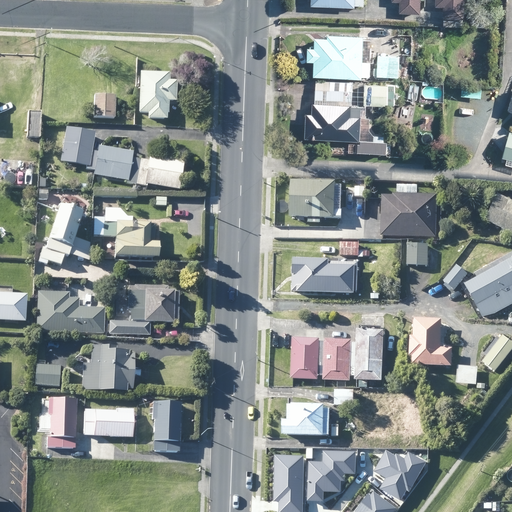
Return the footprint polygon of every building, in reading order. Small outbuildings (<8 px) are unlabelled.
[(422,0),(393,0),(393,2),(402,2),(401,13),(422,14),(422,0)] [(465,0),(437,0),(437,7),(445,7),(445,27),(465,27),(465,0)] [(445,40),(445,31),(428,30),(427,39),(445,40)] [(364,35),(362,35),(329,34),(329,38),(316,37),(316,48),(309,47),(309,61),(316,61),(315,76),(331,77),(343,77),(353,77),(363,78),(363,76),(370,76),(371,62),(363,61),(364,41),(364,35)] [(399,77),(400,56),(379,55),(378,76),(399,77)] [(168,75),(140,74),(138,114),(147,115),(147,120),(165,121),(166,115),(167,115),(168,102),(173,103),(173,102),(175,102),(176,86),(174,86),(175,82),(168,82),(168,75)] [(365,105),(368,105),(388,105),(388,85),(366,84),(365,105)] [(419,100),(420,85),(410,84),(409,99),(419,100)] [(463,96),(482,97),(483,85),(463,84),(463,96)] [(431,94),(436,99),(442,92),(436,87),(431,94)] [(331,90),(327,90),(317,89),(316,103),(314,103),(313,113),(307,113),(307,125),(306,138),(356,140),(356,142),(362,143),(361,151),(384,152),(384,140),(375,140),(375,135),(370,129),(371,117),(367,117),(368,106),(352,105),(352,91),(342,91),(331,90)] [(94,95),(93,118),(114,119),(114,96),(94,95)] [(412,120),(413,108),(400,107),(399,120),(412,120)] [(28,112),(26,138),(39,139),(41,113),(28,112)] [(94,133),(80,131),(66,128),(60,163),(86,168),(86,169),(94,171),(97,153),(91,152),(94,133)] [(117,150),(102,148),(98,147),(97,153),(94,171),(93,176),(125,182),(125,183),(135,185),(140,160),(131,159),(132,153),(117,150)] [(163,158),(153,156),(149,155),(148,162),(140,160),(135,185),(145,187),(146,185),(178,191),(183,162),(167,159),(163,158)] [(0,158),(0,183),(32,186),(34,161),(0,158)] [(334,211),(335,186),(335,183),(291,182),(290,218),(334,220),(334,218),(340,218),(344,218),(345,218),(345,211),(334,211)] [(40,190),(39,207),(50,207),(50,190),(40,190)] [(381,236),(436,237),(437,196),(394,195),(394,197),(382,196),(381,236)] [(511,204),(498,198),(486,222),(507,232),(510,233),(511,234),(511,204)] [(78,213),(63,208),(59,207),(48,238),(45,250),(42,249),(38,259),(39,259),(38,262),(38,263),(57,270),(62,256),(67,258),(73,239),(82,214),(78,213)] [(103,224),(103,219),(93,218),(93,237),(114,238),(113,258),(156,259),(156,252),(156,244),(153,244),(153,240),(153,226),(149,226),(149,225),(148,225),(115,224),(115,225),(103,224)] [(373,252),(374,245),(340,244),(340,251),(340,256),(358,257),(358,260),(373,260),(373,256),(372,256),(372,252),(373,252)] [(428,247),(427,247),(409,246),(409,248),(407,248),(407,266),(427,266),(428,249),(428,247)] [(465,286),(481,316),(494,315),(511,304),(511,253),(474,274),(477,279),(465,286)] [(329,262),(295,261),(293,261),(293,277),(292,280),(292,293),(334,294),(334,283),(335,264),(329,264),(329,262)] [(369,276),(369,262),(357,261),(357,275),(369,276)] [(468,277),(455,267),(442,282),(455,292),(468,277)] [(177,311),(177,303),(178,293),(172,293),(173,289),(134,287),(134,289),(128,288),(128,292),(127,313),(130,313),(129,322),(143,323),(143,324),(108,323),(108,335),(149,336),(149,323),(171,324),(172,324),(172,323),(177,323),(177,311)] [(353,287),(344,287),(343,290),(339,290),(339,299),(356,299),(356,290),(353,290),(353,287)] [(36,332),(103,334),(103,309),(78,308),(78,300),(68,299),(68,294),(37,293),(37,294),(36,332)] [(441,349),(442,322),(414,320),(414,338),(410,338),(410,358),(412,358),(412,366),(452,368),(453,350),(449,350),(441,349)] [(385,332),(384,332),(382,331),(382,329),(359,328),(359,332),(357,332),(357,344),(351,343),(351,342),(325,340),(325,343),(319,342),(319,340),(292,339),(292,347),(290,380),(317,382),(318,376),(323,377),(323,381),(349,383),(349,381),(350,377),(355,377),(355,381),(355,383),(383,385),(385,332)] [(487,358),(483,363),(495,373),(511,351),(511,343),(503,337),(501,339),(498,337),(484,356),(487,358)] [(115,353),(115,351),(115,349),(90,348),(90,356),(83,355),(81,391),(126,393),(126,390),(131,390),(133,356),(127,356),(127,354),(115,353)] [(60,367),(41,366),(36,365),(34,386),(36,386),(35,390),(42,391),(43,386),(58,387),(59,379),(60,367)] [(458,366),(456,385),(477,386),(477,384),(482,385),(483,377),(477,376),(478,368),(458,366)] [(78,387),(79,374),(69,374),(69,387),(78,387)] [(354,392),(336,392),(335,392),(335,407),(341,407),(354,407),(354,392)] [(74,433),(75,400),(48,400),(47,416),(49,416),(49,434),(49,438),(46,438),(46,449),(73,449),(73,439),(74,439),(74,433)] [(178,453),(178,442),(180,404),(152,403),(151,420),(153,420),(153,441),(153,444),(152,451),(152,453),(178,453)] [(329,436),(329,435),(329,410),(324,409),(324,406),(288,406),(288,422),(283,422),(283,437),(284,437),(323,437),(323,436),(329,436)] [(125,438),(127,438),(132,439),(133,410),(115,410),(115,412),(84,411),(83,434),(83,437),(104,438),(125,438)] [(316,502),(317,471),(283,470),(282,501),(316,502)]
